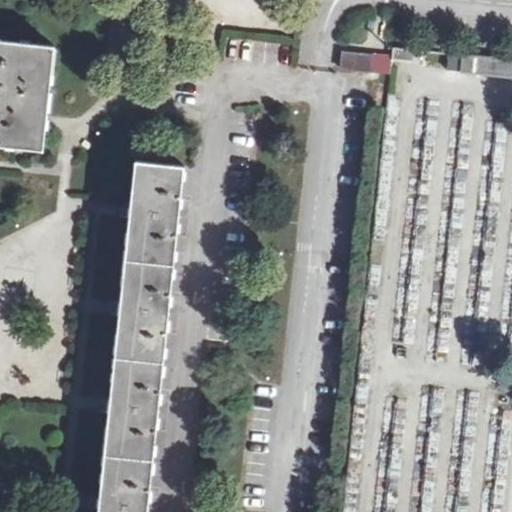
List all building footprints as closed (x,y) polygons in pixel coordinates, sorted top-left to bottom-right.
[(0,147),(44,153),(55,47),(0,40),(0,147)] [(419,49),(393,47),(392,60),(418,62),(419,49)] [(391,50),(345,48),(344,65),(390,69),(391,50)] [(509,71),(511,58),(511,57),(470,53),(469,67),(509,71)] [(146,511),(180,165),(132,160),(128,208),(118,303),(109,401),(99,497),(97,511),(146,511)]
